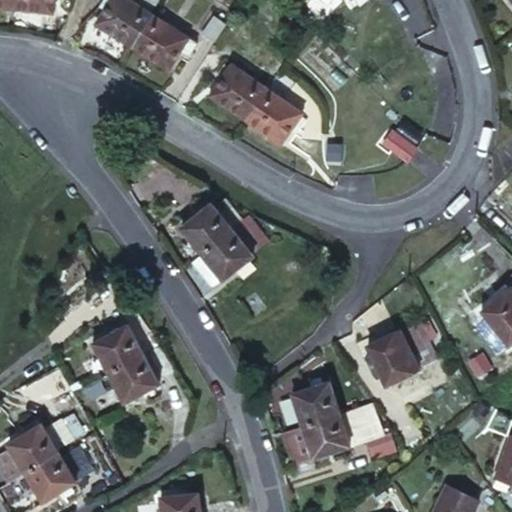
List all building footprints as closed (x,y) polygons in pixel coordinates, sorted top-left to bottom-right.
[(8,4),(8,0),(0,0),(0,14),(7,14),(8,4)] [(51,0),(8,0),(8,4),(7,14),(51,14),(51,0)] [(108,0),(94,25),(131,47),(151,15),(124,0),(108,0)] [(131,0),(153,12),(159,0),(131,0)] [(307,0),(294,15),(303,23),(324,0),(307,0)] [(181,49),(188,37),(151,15),(131,47),(169,69),(181,49)] [(212,46),(225,26),(213,18),(200,39),(212,46)] [(197,42),(188,37),(181,49),(190,54),(197,42)] [(272,80),(281,68),(271,61),(260,76),(270,83),(272,80)] [(210,96),(245,119),(266,89),(231,66),(210,96)] [(270,83),(268,85),(266,89),(283,101),(290,92),(272,80),(270,83)] [(245,119),(281,144),(302,114),(283,101),(266,89),(245,119)] [(394,132),(385,146),(410,162),(419,149),(394,132)] [(231,229),(239,222),(224,203),(221,201),(213,207),(231,229)] [(200,253),(231,229),(213,207),(210,202),(180,227),(200,253)] [(245,218),(239,222),(231,229),(233,231),(247,221),(245,218)] [(233,231),(250,252),(263,241),(247,221),(233,231)] [(200,253),(203,256),(233,231),(231,229),(200,253)] [(203,256),(221,278),(251,255),(250,252),(233,231),(203,256)] [(511,344),(511,287),(483,311),(511,345),(511,344)] [(123,365),(144,354),(133,333),(128,325),(96,342),(111,371),(123,365)] [(133,333),(144,354),(158,346),(147,325),(133,333)] [(417,326),(402,332),(421,372),(436,365),(417,326)] [(386,388),(421,372),(402,332),(367,348),(386,388)] [(178,370),(161,345),(158,346),(144,354),(157,381),(178,370)] [(158,383),(157,381),(144,354),(123,365),(111,371),(126,400),(158,383)] [(355,409),(367,405),(348,378),(328,385),(338,415),(355,409)] [(338,415),(328,385),(327,383),(292,396),(302,426),(316,422),(338,415)] [(355,409),(338,415),(348,444),(365,439),(355,409)] [(505,439),(511,427),(511,419),(505,415),(496,409),(486,426),(505,439)] [(348,444),(338,415),(316,422),(302,426),(313,457),(348,445),(348,444)] [(57,453),(46,434),(40,425),(8,444),(25,473),(40,463),(57,453)] [(59,425),(46,434),(57,453),(71,444),(59,425)] [(511,435),(495,478),(511,484),(511,435)] [(75,446),(72,447),(59,455),(76,484),(91,474),(75,446)] [(59,455),(57,453),(40,463),(25,473),(43,503),(76,484),(59,455)] [(470,511),(476,501),(444,488),(433,511),(470,511)] [(202,511),(200,493),(163,497),(164,511),(202,511)]
